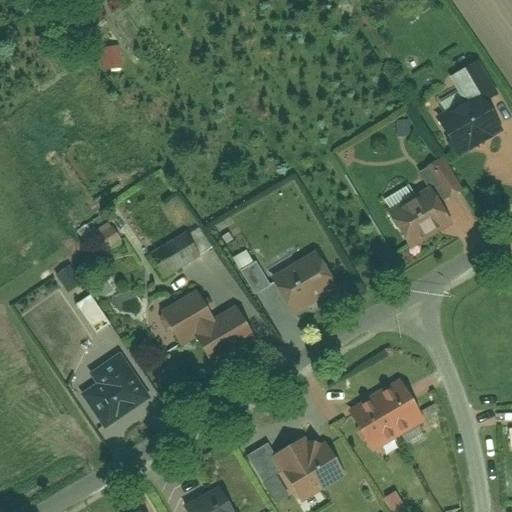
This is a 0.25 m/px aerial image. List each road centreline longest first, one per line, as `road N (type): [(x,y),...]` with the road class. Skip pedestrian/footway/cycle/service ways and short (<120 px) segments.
road 1 (residential): [(42,511),(412,298)]
road 2 (residential): [(412,298),(459,394),(484,511)]
